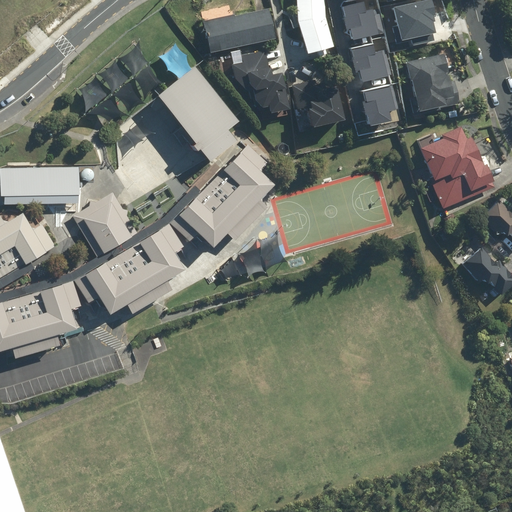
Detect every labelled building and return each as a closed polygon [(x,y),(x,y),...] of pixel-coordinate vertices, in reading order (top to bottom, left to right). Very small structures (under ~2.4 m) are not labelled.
[(333,45),(324,11),(323,0),(296,0),(296,18),(306,53),(333,45)] [(344,14),(336,15),(342,46),(356,43),(356,41),(382,36),(374,0),(346,0),(341,1),(344,14)] [(425,0),(395,0),(404,41),(415,39),(416,43),(435,39),(435,36),(447,33),(441,3),(427,6),(425,0)] [(202,21),(209,52),(276,38),(269,7),(202,21)] [(158,56),(175,78),(194,64),(176,41),(158,56)] [(265,49),(240,54),(242,60),(232,62),(238,92),(251,89),(255,107),(268,105),(270,113),(289,108),(280,69),(270,71),(265,49)] [(444,53),(404,60),(413,114),(422,113),(421,109),(446,105),(444,97),(453,96),(449,74),(447,74),(444,53)] [(238,120),(194,65),(156,94),(207,158),(234,137),(226,129),(238,120)] [(315,78),(289,84),(295,109),(307,106),(312,126),(344,118),(337,86),(325,89),(323,82),(316,83),(315,78)] [(402,121),(398,109),(380,115),(384,127),(402,121)] [(443,139),(421,147),(432,177),(429,178),(440,208),(474,196),(471,190),(493,182),(486,161),(482,163),(468,126),(442,135),(443,139)] [(194,194),(172,220),(213,255),(272,186),(234,153),(214,176),(229,189),(211,209),(194,194)] [(511,211),(511,213),(498,198),(480,216),(497,234),(500,231),(505,236),(507,233),(511,237),(511,211)] [(72,221),(91,254),(129,233),(109,199),(72,221)] [(20,213),(0,225),(0,249),(5,246),(22,273),(48,256),(20,213)] [(107,260),(76,276),(104,329),(196,282),(169,229),(139,244),(153,270),(120,287),(107,260)] [(480,247),(462,263),(482,286),(490,279),(502,293),(511,284),(511,273),(498,258),(494,262),(480,247)] [(0,359),(77,343),(65,289),(32,296),(37,320),(6,327),(2,309),(0,308),(0,359)]
